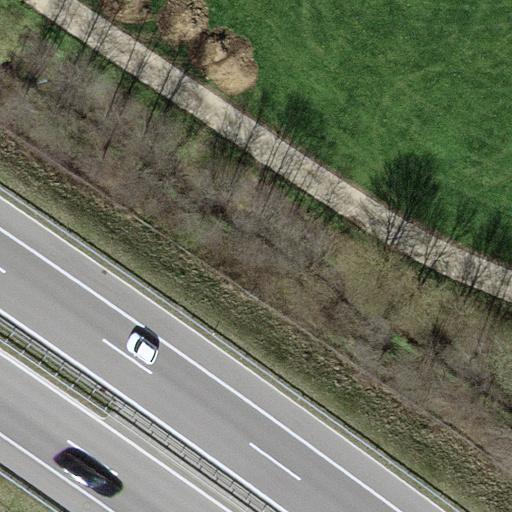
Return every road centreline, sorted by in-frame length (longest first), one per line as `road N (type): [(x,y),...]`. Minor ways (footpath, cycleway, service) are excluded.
road 1 (track): [(45,0),(422,252),(511,287)]
road 2 (motorway): [(342,511),(0,268)]
road 3 (motorway): [(0,394),(170,511)]
